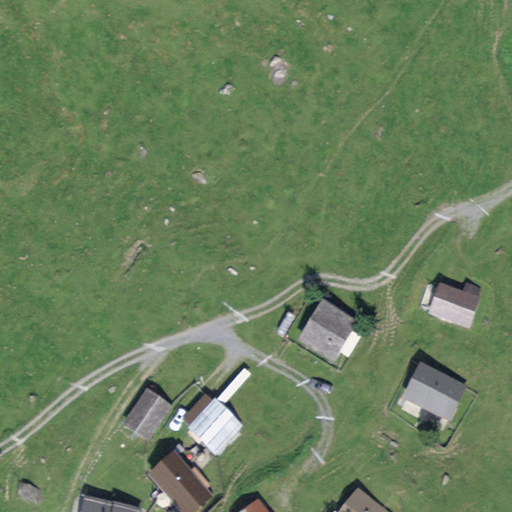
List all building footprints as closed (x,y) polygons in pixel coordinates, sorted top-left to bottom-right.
[(464,295),(438,286),(428,313),(470,328),(483,289),(468,284),(464,295)] [(356,326),(320,305),(299,340),(335,361),(356,326)] [(469,388),(419,364),(404,394),(454,418),(469,388)] [(171,407),(144,391),(125,423),(152,439),(171,407)] [(216,401),(189,431),(221,459),(248,429),(216,401)] [(174,455),(147,482),(176,511),(189,511),(210,492),(174,455)] [(388,511),(358,489),(340,511),(388,511)] [(121,504),(89,497),(85,511),(128,511),(119,510),(121,504)] [(265,511),(255,500),(241,511),(265,511)]
